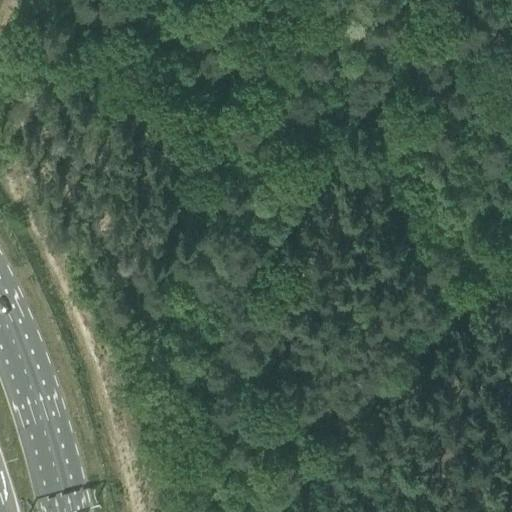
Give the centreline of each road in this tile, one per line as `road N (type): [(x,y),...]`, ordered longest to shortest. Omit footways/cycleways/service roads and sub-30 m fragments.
road 1 (track): [(260,511),(511,267)]
road 2 (primary): [(65,511),(0,313)]
road 3 (track): [(476,511),(366,404)]
